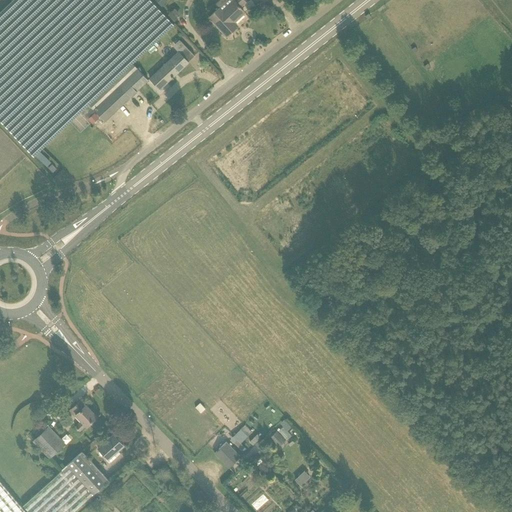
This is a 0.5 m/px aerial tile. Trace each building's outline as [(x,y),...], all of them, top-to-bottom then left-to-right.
[(80,113),(89,104),(104,121),(141,87),(144,84),(148,80),(132,63),(174,25),(150,0),(12,0),(0,12),(0,121),(33,156),(80,113)] [(229,26),(244,12),(240,8),(246,2),(244,0),(218,0),(215,3),(219,8),(209,17),(226,35),(232,29),(229,26)] [(174,21),(181,15),(174,8),(167,14),(174,21)] [(188,62),(194,55),(179,39),(173,46),(178,52),(150,79),(159,89),(188,62)] [(477,106),(469,112),(472,116),(479,110),(477,106)] [(92,124),(99,118),(94,113),(88,119),(92,124)] [(468,114),(462,119),(465,123),(471,117),(468,114)] [(442,133),(445,138),(454,131),(451,127),(442,133)] [(69,411),(80,421),(75,427),(79,431),(85,424),(86,425),(96,415),(81,399),(69,411)] [(65,443),(61,438),(49,425),(32,440),(48,458),(65,443)] [(250,431),(245,425),(239,431),(244,436),(250,431)] [(291,435),(283,427),(279,431),(287,439),(291,435)] [(285,441),(276,431),(270,437),(279,447),(285,441)] [(105,455),(108,458),(106,460),(109,463),(120,453),(117,449),(123,444),(113,433),(98,447),(101,450),(98,451),(99,455),(102,456),(104,456),(105,455)] [(253,446),(260,438),(257,434),(249,442),(253,446)] [(245,447),(237,439),(234,442),(241,450),(245,447)] [(226,442),(215,453),(228,467),(240,456),(226,442)] [(82,451),(66,466),(93,495),(108,480),(82,451)] [(22,506),(28,511),(73,511),(93,495),(66,466),(22,506)] [(306,473),(297,481),(301,486),(305,483),(304,481),(309,476),(306,473)] [(0,511),(26,511),(21,506),(0,481),(0,511)]
